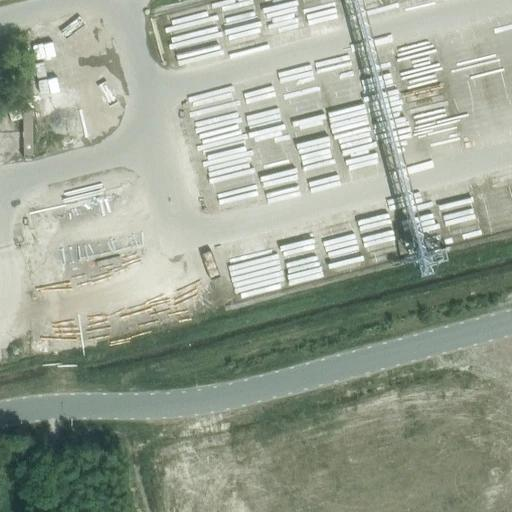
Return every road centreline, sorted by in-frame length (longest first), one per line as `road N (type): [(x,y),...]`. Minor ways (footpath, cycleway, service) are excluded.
road 1 (unclassified): [(511,323),(243,395),(0,412)]
road 2 (unknown): [(185,231),(5,308)]
